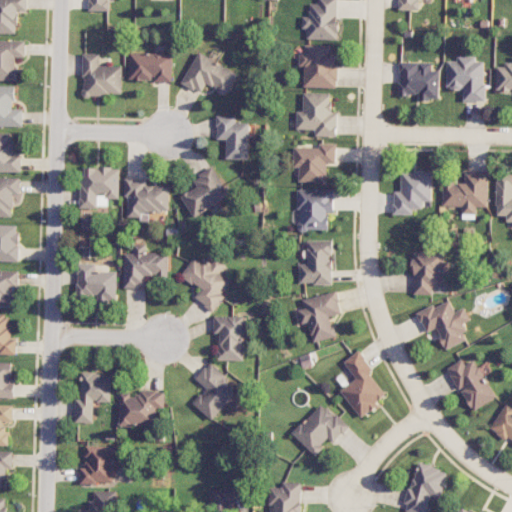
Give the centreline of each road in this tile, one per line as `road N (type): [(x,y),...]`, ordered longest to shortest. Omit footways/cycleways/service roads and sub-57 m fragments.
road 1 (residential): [(511,484),(462,450),(428,412),(376,305),(369,271),(375,0)]
road 2 (residential): [(46,511),(62,0)]
road 3 (residential): [(372,136),(511,135)]
road 4 (residential): [(52,335),(188,339)]
road 5 (residential): [(60,130),(195,134)]
road 6 (residential): [(428,412),(385,446),(344,511)]
